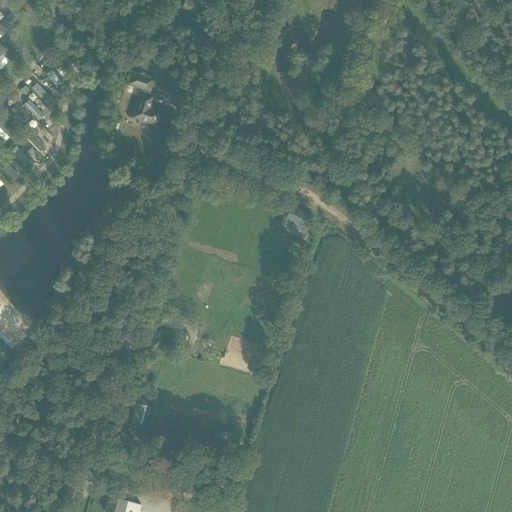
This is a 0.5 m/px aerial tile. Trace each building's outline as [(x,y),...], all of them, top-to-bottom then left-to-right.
[(24,11),(11,0),(1,0),(0,2),(11,12),(2,21),(8,27),(24,11)] [(201,8),(205,0),(185,0),(185,1),(182,7),(190,11),(193,6),(198,9),(199,7),(201,8)] [(32,48),(40,40),(26,26),(18,34),(32,48)] [(14,60),(20,54),(16,50),(20,46),(10,37),(1,47),(14,60)] [(52,70),(46,75),(58,90),(64,85),(52,70)] [(149,92),(153,79),(130,72),(126,85),(140,89),(131,118),(138,120),(137,124),(138,126),(143,128),(145,127),(147,123),(155,126),(159,112),(148,108),(150,104),(153,96),(144,93),(145,90),(149,92)] [(46,104),(52,99),(37,82),(31,87),(46,104)] [(25,86),(20,90),(25,94),(29,90),(25,86)] [(39,120),(44,116),(28,99),(23,104),(39,120)] [(17,104),(8,111),(18,123),(27,115),(17,104)] [(33,128),(24,136),(40,152),(45,147),(35,136),(38,134),(33,128)] [(20,148),(14,155),(24,164),(30,157),(20,148)] [(19,179),(6,164),(0,169),(0,170),(13,184),(19,179)] [(286,218),(307,229),(314,217),(292,206),(286,218)] [(2,326),(0,327),(0,337),(11,350),(18,343),(2,326)] [(141,424),(146,405),(144,405),(137,404),(135,403),(130,421),(141,424)] [(109,495),(104,511),(133,511),(134,508),(139,510),(141,504),(109,495)]
